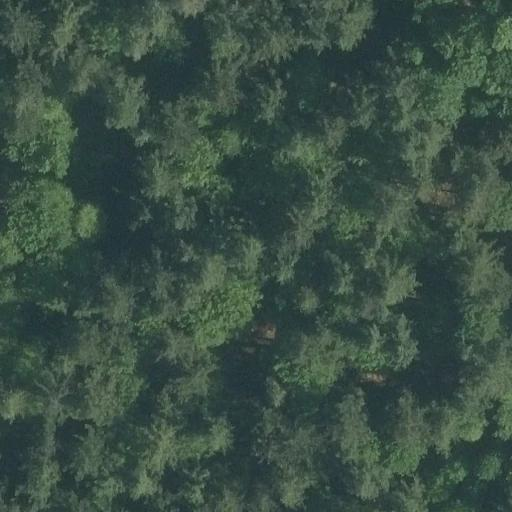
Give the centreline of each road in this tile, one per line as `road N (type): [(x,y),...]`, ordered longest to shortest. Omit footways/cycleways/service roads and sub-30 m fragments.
road 1 (track): [(387,0),(445,245),(433,343),(390,505)]
road 2 (track): [(390,505),(270,501),(133,471),(0,460)]
